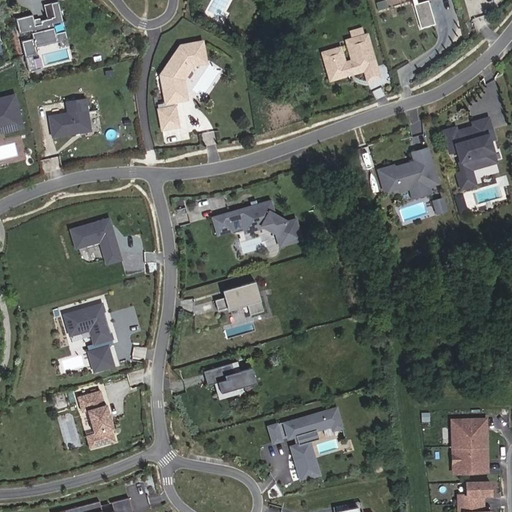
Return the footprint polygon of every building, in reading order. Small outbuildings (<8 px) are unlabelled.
[(56,33),(53,24),(63,21),(58,1),(44,4),(47,19),(40,20),(40,18),(34,19),(33,14),(16,18),(20,34),(31,31),(33,38),(21,41),(25,57),(38,54),(36,47),(68,39),(66,30),(56,33)] [(429,1),(415,5),(422,29),(436,25),(429,1)] [(341,48),(330,51),(333,60),(325,63),(331,80),(349,75),(348,72),(355,69),(356,73),(365,70),(377,67),(368,34),(347,40),(353,61),(346,63),(341,48)] [(175,107),(174,102),(181,101),(180,94),(186,93),(184,80),(193,66),(207,63),(203,42),(181,46),(161,75),(166,103),(158,105),(162,130),(179,127),(175,107)] [(330,51),(323,53),(325,63),(333,60),(330,51)] [(377,67),(365,70),(368,81),(380,78),(377,67)] [(22,126),(14,96),(0,99),(2,105),(0,105),(0,123),(7,122),(9,130),(22,126)] [(49,116),(53,137),(91,131),(86,99),(66,102),(68,113),(49,116)] [(444,131),(450,153),(456,151),(463,171),(457,174),(461,189),(476,185),(471,170),(485,166),(482,155),(493,152),(490,140),(494,139),(488,118),(473,123),(474,127),(457,132),(456,128),(444,131)] [(0,131),(9,130),(7,122),(0,123),(0,131)] [(394,166),(378,170),(384,191),(399,187),(400,191),(420,185),(421,188),(438,184),(427,148),(412,153),(413,162),(395,167),(394,166)] [(493,152),(482,155),(485,166),(496,163),(493,152)] [(430,193),(428,187),(421,188),(420,185),(410,189),(413,198),(430,193)] [(434,198),(437,212),(447,210),(444,197),(434,198)] [(271,200),(212,217),(217,235),(232,230),(229,220),(240,217),(244,230),(257,226),(260,225),(279,236),(282,246),(302,240),(296,219),(287,221),(272,213),(273,212),(271,200)] [(113,216),(69,228),(75,250),(101,242),(107,263),(125,258),(113,216)] [(264,311),(255,281),(242,285),(243,288),(232,291),(233,295),(225,298),(215,300),(218,311),(247,302),(251,315),(264,311)] [(103,315),(105,315),(102,304),(64,315),(70,335),(90,330),(94,343),(112,338),(107,322),(105,322),(103,315)] [(110,343),(88,350),(94,370),(116,364),(110,343)] [(237,362),(231,363),(234,373),(240,371),(237,362)] [(231,363),(203,372),(207,385),(214,384),(218,382),(221,393),(256,383),(252,368),(234,373),(231,363)] [(218,382),(214,384),(219,399),(240,393),(239,388),(221,393),(218,382)] [(100,390),(77,397),(82,412),(87,410),(94,433),(93,433),(97,446),(115,441),(111,429),(113,428),(106,404),(104,405),(100,390)] [(342,429),(336,408),(284,423),(288,439),(296,436),(298,445),(291,447),(300,480),(319,475),(310,443),(309,442),(305,444),(302,435),(316,431),(332,427),(333,431),(342,429)] [(451,427),(456,427),(457,446),(486,445),(485,418),(451,419),(451,427)] [(288,439),(284,423),(284,422),(276,424),(281,441),(288,439)] [(281,441),(276,424),(268,426),(273,443),(281,441)] [(319,440),(316,431),(302,435),(305,444),(309,442),(310,443),(319,440)] [(93,433),(86,435),(89,448),(97,446),(93,433)] [(487,471),(486,445),(457,446),(458,464),(453,465),(453,472),(487,471)] [(490,511),(491,511),(485,511),(479,511),(478,495),(484,494),(490,494),(490,481),(466,482),(467,494),(458,495),(458,504),(458,511),(490,511)] [(131,511),(128,498),(100,505),(99,501),(56,511),(131,511)]
